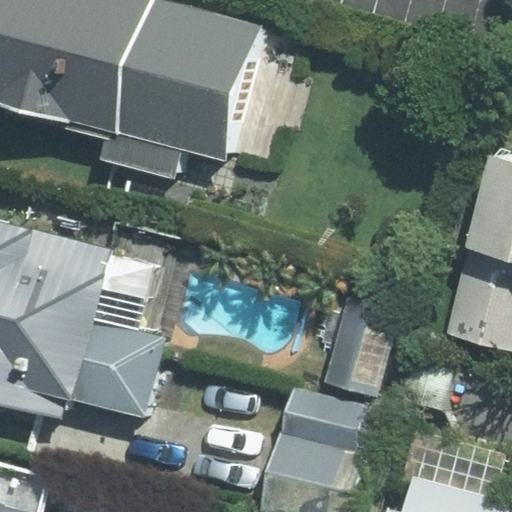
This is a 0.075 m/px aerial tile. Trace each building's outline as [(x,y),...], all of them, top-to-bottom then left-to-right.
[(276,31),(154,0),(0,0),(0,115),(238,177),(276,31)] [(511,159),(505,158),(456,346),(511,360),(511,159)] [(162,406),(183,326),(117,309),(137,230),(0,195),(0,386),(81,407),(86,387),(162,406)] [(0,511),(77,511),(82,491),(0,469),(0,511)] [(511,511),(511,508),(393,482),(386,511),(511,511)]
